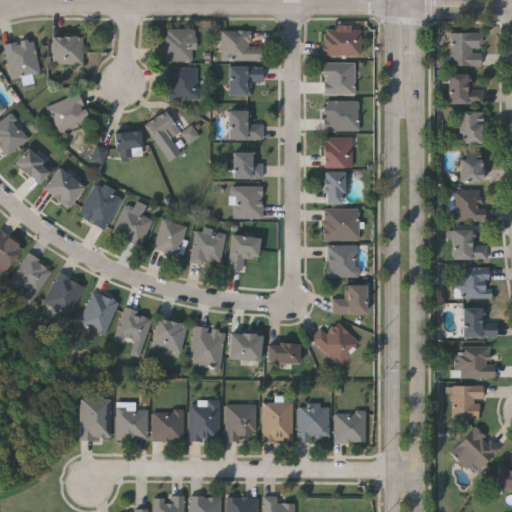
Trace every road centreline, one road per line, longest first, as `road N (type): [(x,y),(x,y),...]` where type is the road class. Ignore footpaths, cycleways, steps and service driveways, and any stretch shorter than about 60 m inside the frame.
road 1 (secondary): [(392,5),(392,511)]
road 2 (secondary): [(421,511),(420,82)]
road 3 (residential): [(392,5),(85,2),(0,18)]
road 4 (residential): [(421,473),(128,468),(90,479)]
road 5 (residential): [(293,312),(222,312),(103,271),(0,195)]
road 6 (residential): [(293,312),(300,290),(299,0)]
